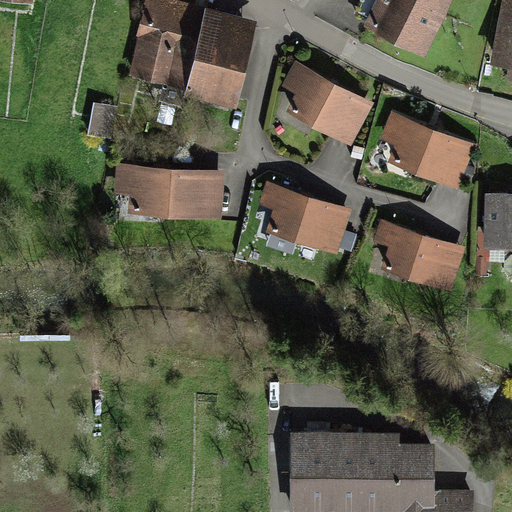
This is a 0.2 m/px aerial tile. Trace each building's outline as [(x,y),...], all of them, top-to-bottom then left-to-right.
[(249,18),(169,0),(142,0),(126,71),(231,95),(249,18)] [(444,0),(374,0),(368,12),(423,41),(444,0)] [(511,0),(496,0),(482,55),(511,63),(511,0)] [(111,108),(92,103),(87,126),(106,130),(111,108)] [(469,142),(388,112),(379,137),(393,142),(388,156),(454,181),(469,142)] [(220,168),(116,162),(114,186),(124,186),(123,205),(217,211),(220,168)] [(345,204),(262,179),(257,199),(272,203),(266,224),(333,244),(345,204)] [(511,190),(484,189),(482,236),(511,237),(511,190)] [(460,249),(380,220),(371,245),(385,250),(379,264),(446,289),(460,249)] [(388,430),(285,431),(286,510),(388,509),(388,511),(467,511),(467,487),(428,488),(427,442),(388,442),(388,430)]
